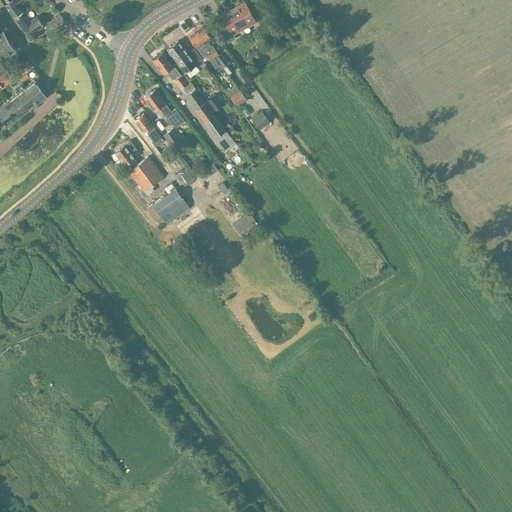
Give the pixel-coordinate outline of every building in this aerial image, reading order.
[(11,0),(5,5),(13,16),(22,10),(18,5),(25,0),(11,0)] [(244,2),(236,6),(237,8),(222,16),(224,19),(217,23),(227,42),(235,38),(233,35),(256,23),(244,2)] [(28,40),(38,34),(36,31),(43,26),(37,17),(29,22),(23,12),(14,18),(28,40)] [(3,37),(5,35),(6,36),(11,33),(6,26),(1,19),(0,19),(0,28),(2,31),(0,31),(0,41),(4,39),(3,37)] [(56,26),(51,20),(45,23),(50,30),(56,26)] [(211,45),(207,40),(211,37),(202,24),(195,29),(214,57),(218,54),(212,44),(211,45)] [(214,57),(195,29),(188,34),(200,53),(203,57),(207,54),(208,55),(206,56),(209,61),(214,57)] [(0,41),(0,56),(14,48),(6,36),(5,35),(3,37),(4,39),(0,41)] [(193,47),(187,52),(178,40),(167,49),(184,71),(202,58),(193,47)] [(179,72),(173,65),(163,51),(152,59),(162,73),(166,70),(170,76),(175,72),(177,74),(179,72)] [(0,89),(5,86),(9,83),(12,80),(10,77),(6,69),(0,73),(0,89)] [(190,80),(184,73),(174,80),(180,88),(190,80)] [(24,87),(30,93),(28,95),(30,98),(32,97),(37,103),(46,96),(34,79),(24,87)] [(16,93),(29,109),(37,103),(32,97),(30,98),(28,95),(30,93),(24,87),(21,82),(13,88),(16,93)] [(225,151),(236,143),(230,134),(222,124),(195,87),(185,95),(225,151)] [(171,111),(164,102),(154,89),(144,97),(154,110),(158,107),(166,116),(172,125),(173,124),(175,127),(184,121),(175,108),(171,111)] [(246,98),(240,90),(230,98),(237,105),(246,98)] [(16,93),(8,99),(21,115),(29,109),(16,93)] [(224,104),(215,93),(205,100),(213,111),(224,104)] [(21,115),(8,99),(0,105),(0,116),(7,126),(21,115)] [(270,122),(261,111),(251,119),(259,130),(270,122)] [(164,140),(152,124),(143,113),(134,119),(143,131),(144,130),(152,140),(151,141),(155,146),(164,140)] [(172,127),(162,134),(171,146),(181,139),(172,127)] [(134,157),(132,153),(137,149),(130,140),(114,152),(124,165),(127,162),(131,168),(128,171),(143,191),(163,176),(148,156),(137,164),(133,158),(134,157)] [(185,167),(175,174),(182,184),(193,177),(185,167)] [(167,192),(152,204),(166,225),(189,207),(171,182),(164,187),(167,192)] [(249,212),(232,223),(239,233),(255,221),(249,212)]
